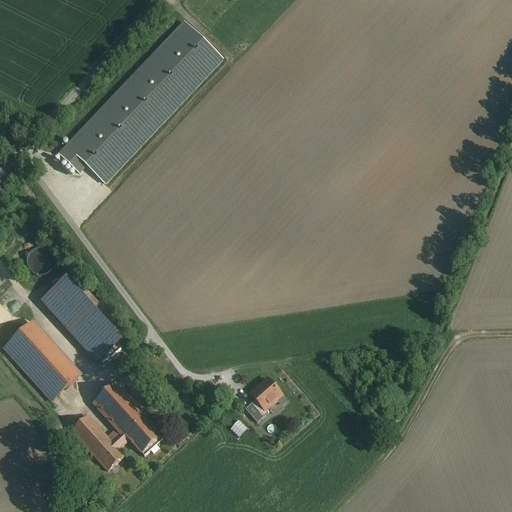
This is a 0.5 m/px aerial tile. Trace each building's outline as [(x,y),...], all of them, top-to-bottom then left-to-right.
[(223,62),(184,24),(59,156),(80,175),(87,167),(106,185),(223,62)] [(41,246),(24,259),(39,277),(56,263),(41,246)] [(65,276),(36,303),(93,365),(122,339),(65,276)] [(78,379),(31,325),(1,351),(48,405),(78,379)] [(268,381),(251,396),(256,402),(265,411),(271,406),(272,408),(277,403),(276,402),(282,397),(268,381)] [(112,390),(93,407),(114,429),(128,444),(141,458),(159,441),(112,390)] [(265,411),(256,402),(252,406),(260,415),(254,420),(257,424),(268,415),(265,411)] [(260,415),(252,406),(246,411),(254,420),(260,415)] [(104,437),(87,419),(72,434),(109,474),(125,459),(119,452),(104,437)] [(104,437),(119,452),(128,444),(114,429),(104,437)]
